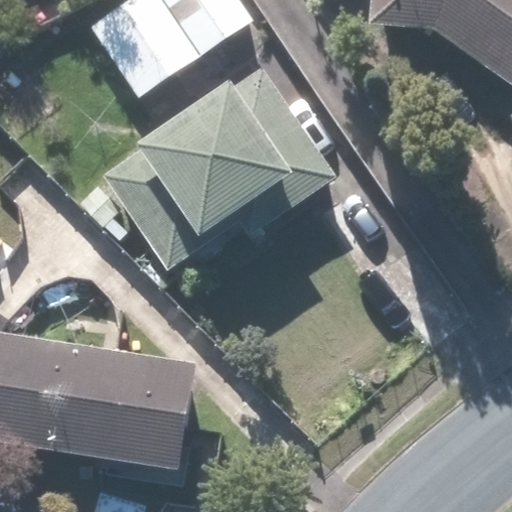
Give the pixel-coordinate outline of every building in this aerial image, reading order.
[(0,0),(10,15),(30,0),(0,0)] [(241,0),(150,0),(100,36),(150,105),(260,26),(241,0)] [(511,0),(379,0),(377,36),(448,40),(511,87),(511,0)] [(245,231),(257,247),(350,180),(273,74),(115,187),(180,277),(245,231)] [(0,333),(38,294),(0,266),(0,333)] [(207,369),(0,337),(0,451),(190,481),(207,369)]
